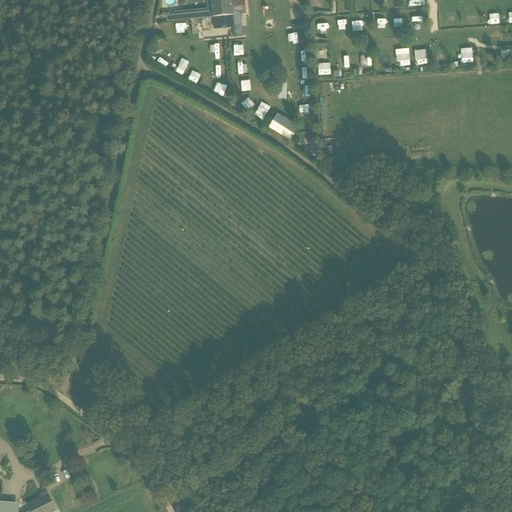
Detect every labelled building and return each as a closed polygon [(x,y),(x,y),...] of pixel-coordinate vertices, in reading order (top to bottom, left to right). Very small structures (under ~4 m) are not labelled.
[(235,0),(232,0),(211,0),(212,10),(196,11),(197,20),(234,17),(234,15),(245,14),(243,0),(235,0)] [(488,11),(489,25),(500,24),(499,11),(488,11)] [(181,21),(190,20),(190,12),(180,13),(181,21)] [(377,30),(386,29),(385,16),(377,16),(377,30)] [(412,26),(422,26),(421,17),(412,17),(412,26)] [(352,22),(352,31),(361,30),(361,21),(352,22)] [(208,54),(224,53),(223,43),(208,44),(208,54)] [(232,46),(233,56),(248,54),(248,45),(232,46)] [(461,64),(472,63),(472,48),(461,48),(461,64)] [(165,49),(157,61),(166,67),(174,55),(165,49)] [(398,66),(409,65),(409,50),(398,50),(398,66)] [(427,51),(415,50),(415,65),(427,66),(427,51)] [(360,51),(360,61),(369,61),(369,52),(360,51)] [(391,67),(390,52),(380,53),(381,68),(391,67)] [(437,63),(446,63),(445,54),(436,55),(437,63)] [(350,67),(349,57),(340,57),(340,67),(350,67)] [(234,64),(235,74),(250,73),(249,63),(234,64)] [(331,75),(330,64),(317,64),(318,76),(331,75)] [(225,74),(226,65),(216,65),(216,73),(225,74)] [(309,77),(309,68),(294,68),(294,78),(309,77)] [(187,79),(197,84),(201,76),(191,71),(187,79)] [(213,81),(210,90),(224,95),(227,86),(213,81)] [(246,99),(250,105),(258,100),(253,93),(246,99)] [(263,120),(270,107),(261,103),(254,116),(263,120)] [(297,104),(294,112),(308,117),(311,109),(297,104)] [(269,128),(290,142),(298,129),(277,116),(269,128)] [(155,415),(150,419),(154,423),(159,420),(155,415)] [(41,498),(27,505),(28,505),(30,511),(54,511),(56,511),(47,492),(40,496),(41,498)] [(8,511),(10,504),(0,503),(0,511),(8,511)]
